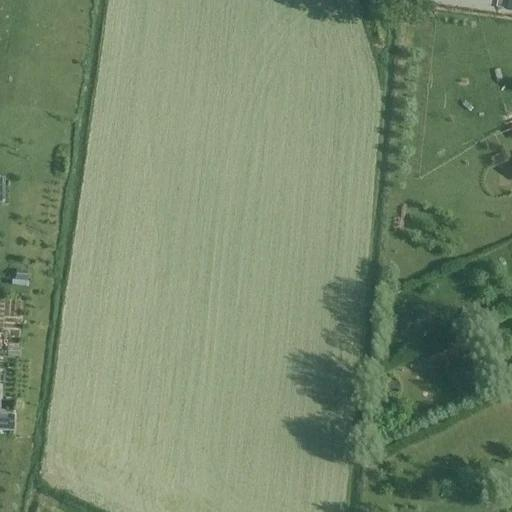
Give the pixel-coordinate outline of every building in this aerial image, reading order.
[(15,272),(14,282),(26,283),(28,273),(15,272)] [(417,313),(398,321),(408,343),(426,335),(417,313)] [(497,330),(488,335),(494,346),(503,341),(497,330)] [(20,348),(7,348),(7,358),(20,358),(20,348)] [(470,361),(449,370),(457,390),(479,381),(470,361)]
